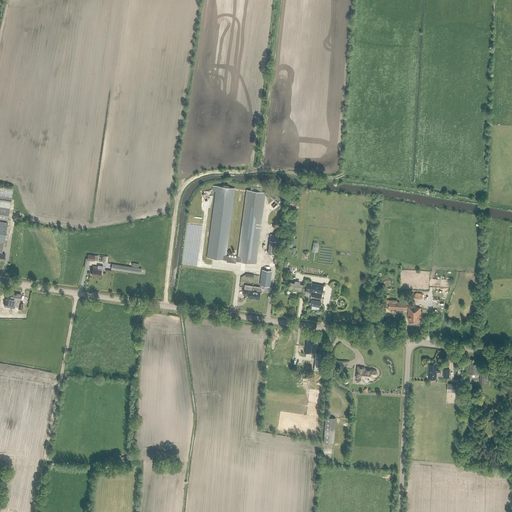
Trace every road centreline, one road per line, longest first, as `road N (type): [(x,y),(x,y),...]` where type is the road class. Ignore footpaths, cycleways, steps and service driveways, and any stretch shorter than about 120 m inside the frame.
road 1 (tertiary): [(411,346),(0,281)]
road 2 (track): [(76,293),(33,511)]
road 3 (tertiary): [(399,511),(411,346)]
